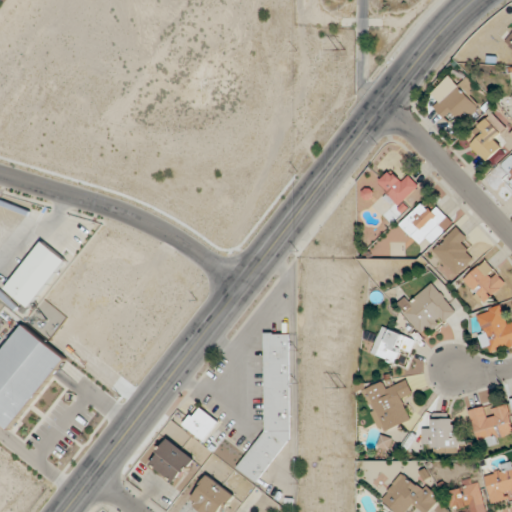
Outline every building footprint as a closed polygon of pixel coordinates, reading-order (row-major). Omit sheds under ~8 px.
[(463,122),(479,107),(467,94),(475,87),(466,77),(458,85),(450,76),(432,93),(440,101),(434,107),(445,119),(454,112),(463,122)] [(475,131),(481,137),(472,147),(488,162),(503,147),(495,139),(506,128),(492,114),(475,131)] [(419,186),(407,174),(400,181),(391,171),(377,185),(398,206),(419,186)] [(436,228),(441,232),(452,222),(436,205),(430,211),(422,204),(400,225),(419,244),(436,228)] [(47,233),(76,254),(81,247),(52,226),(47,233)] [(433,251),(457,275),(474,259),(466,251),(473,244),(457,227),(433,251)] [(67,261),(44,242),(6,288),(30,307),(67,261)] [(462,281),(482,304),(507,284),(487,260),(462,281)] [(458,312),(434,283),(416,298),(411,293),(396,306),(420,334),(427,327),(432,333),(458,312)] [(489,355),(511,346),(511,323),(509,324),(502,305),(475,314),(489,355)] [(24,326),(0,356),(0,420),(12,430),(67,359),(24,326)] [(396,363),(400,353),(409,357),(416,340),(383,326),(372,353),(396,363)] [(412,420),(404,399),(413,395),(408,381),(387,389),(384,382),(364,389),(380,433),(412,420)] [(478,445),(511,437),(511,419),(508,401),(470,409),(478,445)] [(220,423),(202,406),(184,424),(203,442),(220,423)] [(432,414),(432,451),(464,451),(464,425),(453,425),(453,414),(432,414)] [(175,485),(196,459),(170,438),(148,463),(175,485)] [(511,502),(511,464),(483,472),(492,507),(511,502)] [(381,500),(396,511),(407,511),(413,505),(422,511),(430,511),(441,498),(404,471),(381,500)] [(222,511),(236,495),(210,475),(189,500),(204,511),(222,511)] [(454,510),(470,505),(471,511),(477,511),(487,510),(479,480),(448,489),(454,510)]
